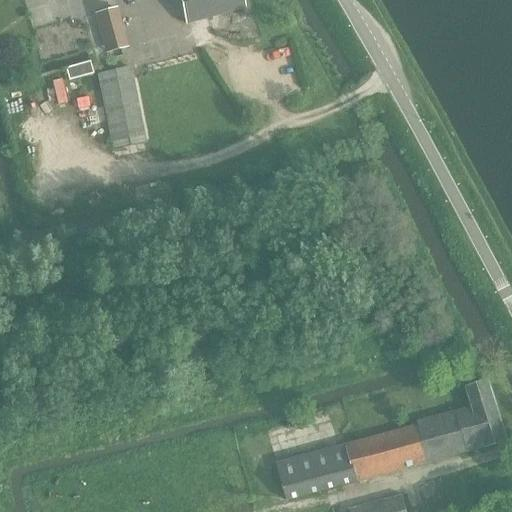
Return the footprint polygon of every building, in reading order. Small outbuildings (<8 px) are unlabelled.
[(241,0),(178,0),(186,25),(244,9),(241,0)] [(115,9),(95,14),(99,26),(110,22),(118,52),(126,50),(115,9)] [(92,75),(89,63),(66,70),(69,81),(92,75)] [(130,70),(98,76),(113,148),(144,142),(130,70)] [(418,426),(277,464),(288,502),(508,442),(489,382),(466,390),(472,408),(417,423),(418,426)] [(406,511),(403,496),(349,511),(348,511),(406,511)]
